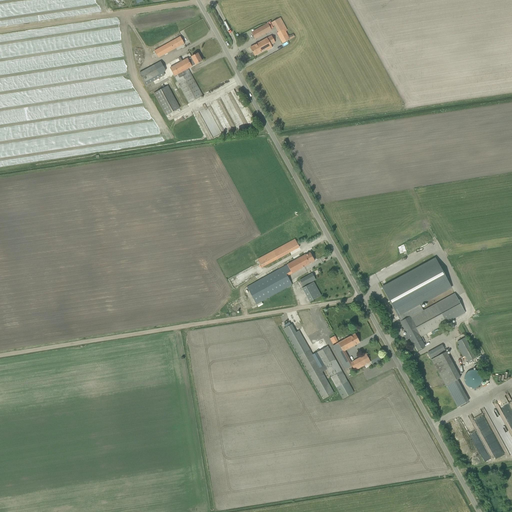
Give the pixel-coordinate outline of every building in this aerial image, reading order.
[(280,18),(278,19),(271,23),(273,27),(274,26),(280,23),(282,21),(280,18)] [(271,31),(270,30),(273,28),(270,22),(267,24),(267,23),(251,33),(255,40),(271,31)] [(288,37),(285,33),(283,29),(277,33),(282,44),(289,40),(288,37)] [(267,50),(267,51),(272,48),(270,45),(275,43),(271,36),(267,39),(256,44),(261,53),(267,50)] [(157,58),(184,45),(180,37),(153,50),(157,58)] [(261,53),(256,44),(250,48),(255,56),(261,53)] [(187,69),(202,61),(198,54),(191,57),(191,58),(188,59),(187,59),(170,68),(174,76),(187,69)] [(139,74),(144,83),(165,71),(160,62),(139,74)] [(179,109),(168,85),(153,93),(165,116),(179,109)] [(221,98),(229,115),(235,113),(226,96),(221,98)] [(299,247),(295,240),(258,260),(262,267),(299,247)] [(292,285),(287,276),(314,261),(310,253),(305,255),(297,259),(272,273),(247,287),(256,304),(292,285)] [(382,288),(398,317),(451,287),(435,259),(382,288)] [(300,280),(303,287),(315,280),(312,274),(300,280)] [(321,296),(314,282),(302,288),(309,302),(321,296)] [(414,344),(417,351),(424,347),(420,338),(465,313),(454,294),(410,318),(409,317),(400,322),(413,345),(414,344)] [(288,337),(308,374),(323,400),(334,393),(322,372),(319,368),(298,331),(288,337)] [(344,351),(359,343),(355,334),(333,346),(340,361),(347,357),(344,351)] [(335,335),(329,338),(332,344),(337,342),(335,335)] [(463,357),(465,356),(468,362),(476,358),(465,338),(457,342),(459,345),(457,346),(463,357)] [(428,353),(430,358),(445,350),(442,345),(428,353)] [(323,366),(319,368),(322,372),(327,369),(331,377),(330,377),(342,399),(353,393),(335,359),(327,346),(316,353),(323,366)] [(469,401),(457,380),(460,378),(446,352),(431,360),(457,408),(469,401)] [(354,371),(370,362),(365,354),(360,356),(361,357),(351,363),(347,357),(340,361),(345,370),(352,366),(354,371)] [(485,379),(485,377),(485,375),(484,373),(483,371),(482,370),(481,369),(478,367),(477,367),(475,367),(472,367),(471,368),(468,369),(467,370),(466,372),(465,373),(464,376),(464,377),(465,379),(465,381),(466,383),(468,385),(469,386),(471,387),(472,387),(475,388),(477,387),(479,387),(481,386),(482,384),(483,383),(484,381),(485,379)] [(511,447),(492,403),(484,407),(493,426),(498,424),(499,427),(501,431),(502,431),(505,437),(502,438),(509,454),(511,452),(511,447)]
